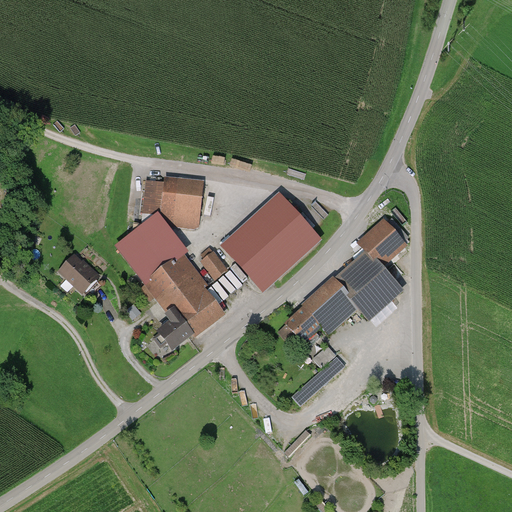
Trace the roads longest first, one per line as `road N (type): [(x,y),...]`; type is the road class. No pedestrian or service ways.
road 1 (tertiary): [(387,168),(338,241),(276,301),(133,415),(0,506)]
road 2 (track): [(362,211),(129,160),(0,114)]
road 3 (unclassified): [(421,511),(415,200),(387,168)]
road 4 (track): [(133,415),(103,386),(65,322),(0,277)]
road 5 (tertiary): [(449,0),(387,168)]
road 6 (track): [(421,0),(387,168)]
road 7 (track): [(421,88),(437,90),(447,80),(489,0)]
